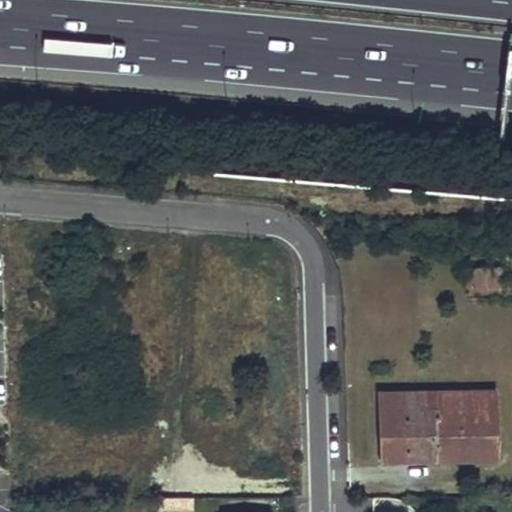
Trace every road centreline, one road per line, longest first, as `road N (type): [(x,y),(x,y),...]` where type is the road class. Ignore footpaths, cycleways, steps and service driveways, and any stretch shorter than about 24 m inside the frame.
road 1 (residential): [(0,184),(308,207),(310,511)]
road 2 (motorway): [(3,20),(511,69)]
road 3 (unknown): [(310,470),(453,474),(511,461)]
